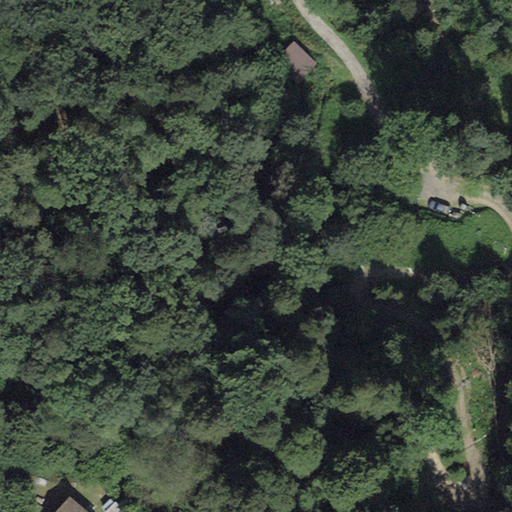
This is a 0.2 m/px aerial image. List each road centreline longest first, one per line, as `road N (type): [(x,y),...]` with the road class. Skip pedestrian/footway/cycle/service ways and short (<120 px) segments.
road 1 (track): [(511,267),(471,277),(367,273),(356,289),(360,298),(422,322),(436,338),(471,455),(469,494),(446,492),(421,432),(393,412),(377,414),(312,470),(295,474),(249,454),(212,456),(195,469),(178,511)]
road 2 (track): [(0,208),(30,237),(48,236),(64,176),(50,83),(8,23),(10,9),(34,0),(95,73),(145,116),(232,177),(255,180),(259,149),(219,0)]
road 3 (track): [(299,0),(359,76),(393,146),(439,183),(504,209),(511,221)]
